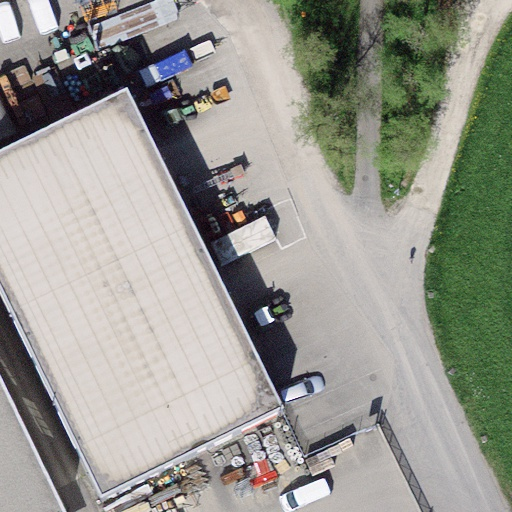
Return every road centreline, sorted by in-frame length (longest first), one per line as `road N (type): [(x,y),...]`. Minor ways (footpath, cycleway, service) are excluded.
road 1 (track): [(363,265),(413,225),(474,50),(503,0)]
road 2 (track): [(242,0),(278,62),(363,265)]
road 3 (residential): [(484,511),(363,265)]
road 4 (track): [(372,0),(363,265)]
road 5 (unknown): [(237,511),(434,409)]
